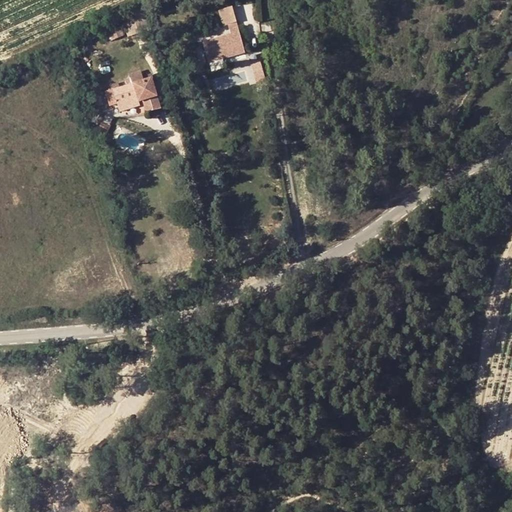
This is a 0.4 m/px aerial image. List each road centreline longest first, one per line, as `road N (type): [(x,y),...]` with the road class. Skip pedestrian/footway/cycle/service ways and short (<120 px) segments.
road 1 (tertiary): [(0,333),(97,326),(220,302),(337,253),(511,154)]
road 2 (track): [(43,511),(170,353),(179,313)]
